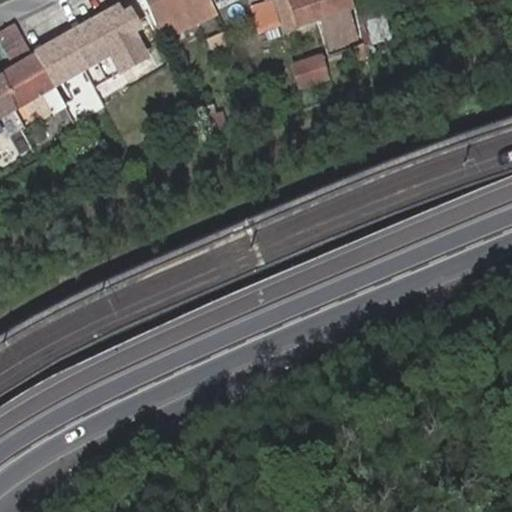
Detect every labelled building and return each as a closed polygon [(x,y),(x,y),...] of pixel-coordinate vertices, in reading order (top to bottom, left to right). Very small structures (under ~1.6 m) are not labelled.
[(209,0),(145,0),(157,23),(209,0)] [(211,0),(209,0),(157,23),(164,39),(219,14),(211,0)] [(278,0),(276,1),(286,30),(319,19),(329,49),(342,45),(361,37),(350,7),(347,0),(278,0)] [(357,0),(360,11),(357,12),(365,43),(369,59),(393,48),(392,36),(381,0),(357,0)] [(278,26),(273,1),(261,3),(251,5),(256,32),(278,26)] [(111,12),(33,57),(53,89),(136,41),(120,14),(114,18),(111,12)] [(0,40),(17,67),(0,77),(0,86),(18,110),(30,103),(36,112),(39,110),(45,120),(65,108),(53,89),(33,57),(17,32),(13,25),(0,32),(0,40)] [(352,47),(356,64),(369,59),(365,43),(352,47)] [(288,64),(299,89),(329,76),(318,51),(288,64)] [(18,110),(0,86),(0,120),(1,120),(18,110)]
